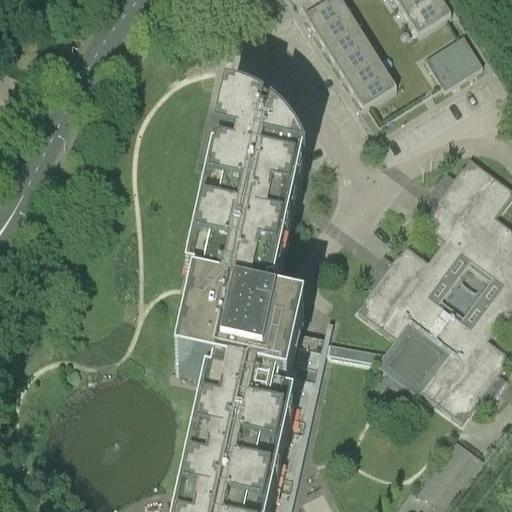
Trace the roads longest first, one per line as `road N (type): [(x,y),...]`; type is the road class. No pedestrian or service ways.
road 1 (residential): [(299,290),(353,211),(353,188),(280,71),(248,0)]
road 2 (tertiary): [(0,238),(113,28),(139,0)]
